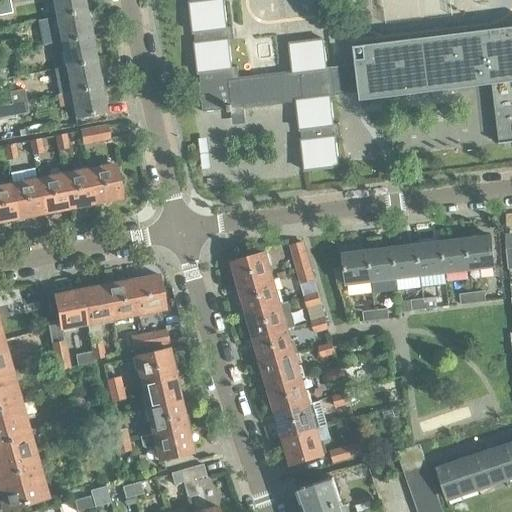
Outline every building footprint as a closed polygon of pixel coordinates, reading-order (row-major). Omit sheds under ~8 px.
[(52,0),(56,16),(86,10),(84,0),(52,0)] [(190,0),(191,3),(189,3),(193,33),(194,33),(196,43),(194,43),(198,73),(199,73),(201,83),(199,83),(203,112),(229,110),(229,112),(231,112),(232,119),(233,119),(233,117),(244,116),(244,118),(245,118),(244,107),(296,101),(300,130),(301,130),(302,140),(301,140),(305,171),(306,171),(306,170),(335,166),(338,166),(338,167),(339,167),(335,138),(341,137),(340,124),(334,125),(330,97),(336,96),(360,93),(360,99),(487,83),(486,77),(491,77),(500,144),(511,142),(511,27),(354,47),(354,48),(364,47),(366,59),(356,61),(356,65),(333,68),(327,68),(323,39),(289,44),(293,72),(239,79),(238,69),(238,68),(238,67),(232,68),(229,41),(234,40),(233,27),(227,28),(224,0),(225,0),(190,0)] [(91,35),(86,10),(56,16),(61,42),(91,35)] [(61,42),(66,67),(96,61),(91,35),(61,42)] [(0,51),(1,55),(15,52),(13,41),(0,43),(0,51)] [(66,67),(71,92),(101,86),(96,61),(66,67)] [(101,86),(71,92),(76,118),(106,112),(101,86)] [(25,104),(23,92),(8,95),(11,106),(25,104)] [(0,120),(27,115),(25,104),(11,106),(0,108),(0,120)] [(110,139),(107,127),(81,131),(84,144),(110,139)] [(66,134),(54,137),(57,150),(69,148),(66,134)] [(44,153),(41,139),(29,141),(32,155),(44,153)] [(17,144),(5,146),(8,160),(19,158),(17,144)] [(114,165),(88,171),(90,177),(95,205),(95,204),(95,203),(119,198),(120,200),(121,199),(114,165)] [(94,205),(95,205),(90,177),(88,171),(63,176),(69,209),(70,209),(69,208),(94,203),(94,205)] [(63,176),(37,181),(44,214),(44,213),(68,208),(69,210),(69,209),(63,176)] [(37,181),(11,186),(18,219),(19,219),(18,218),(43,213),(43,214),(44,214),(37,181)] [(0,188),(0,221),(17,218),(18,219),(11,186),(0,188)] [(467,239),(470,269),(494,266),(491,236),(467,239)] [(446,272),(470,269),(467,239),(442,242),(446,272)] [(299,272),(311,269),(304,242),(291,246),(299,272)] [(421,275),(446,272),(442,242),(417,245),(421,275)] [(396,278),(421,275),(417,245),(393,248),(396,278)] [(371,281),(396,278),(393,248),(368,251),(371,281)] [(346,284),(371,281),(368,251),(343,254),(346,281),(346,284)] [(232,264),(239,288),(273,279),(265,254),(232,264)] [(346,281),(344,267),(336,268),(334,268),(338,282),(340,282),(346,281)] [(302,283),(314,279),(311,269),(299,272),(302,283)] [(158,274),(156,275),(157,276),(132,281),(132,279),(131,279),(138,313),(164,309),(158,274)] [(106,284),(113,323),(126,320),(125,316),(138,313),(131,279),(131,281),(107,286),(106,284)] [(239,288),(246,314),(280,304),(273,279),(239,288)] [(80,289),(87,323),(89,332),(101,330),(100,325),(113,323),(106,284),(105,284),(106,286),(81,291),(81,289),(80,289)] [(55,294),(54,294),(61,328),(87,323),(80,289),(80,291),(56,296),(55,294)] [(474,303),(486,302),(485,292),(473,293),(474,303)] [(308,307),(321,303),(318,293),(305,297),(308,307)] [(461,305),(474,303),(473,293),(460,295),(461,305)] [(436,298),(424,299),(425,309),(437,308),(436,298)] [(425,309),(424,299),(411,301),(413,311),(425,309)] [(246,314),(254,339),(287,330),(280,304),(246,314)] [(376,321),(389,319),(387,309),(375,311),(376,321)] [(364,322),(376,321),(375,311),(363,312),(364,322)] [(315,332),(328,328),(325,318),(312,322),(315,332)] [(142,335),(145,348),(169,343),(166,330),(142,335)] [(254,339),(261,364),(295,355),(287,330),(254,339)] [(145,348),(142,335),(132,337),(134,350),(145,348)] [(0,374),(10,372),(0,336),(0,374)] [(100,340),(90,342),(93,357),(103,355),(100,340)] [(52,343),(57,370),(70,368),(65,341),(52,343)] [(335,353),(332,343),(319,347),(322,357),(335,353)] [(141,382),(174,375),(168,349),(136,357),(141,382)] [(261,364),(268,389),(302,379),(295,355),(261,364)] [(343,378),(340,368),(326,372),(329,382),(343,378)] [(0,442),(28,435),(10,372),(0,374),(0,442)] [(104,378),(108,391),(122,388),(119,374),(104,378)] [(174,375),(141,382),(147,407),(180,400),(174,375)] [(268,389),(276,414),(309,405),(302,379),(268,389)] [(122,388),(108,391),(110,402),(125,399),(122,388)] [(353,391),(347,393),(334,397),(337,407),(356,401),(353,391)] [(180,400),(147,407),(153,433),(186,425),(180,400)] [(283,439),(316,429),(324,426),(317,402),(309,405),(276,414),(283,439)] [(146,448),(156,445),(159,459),(192,452),(186,425),(153,433),(139,436),(141,444),(146,448)] [(113,443),(128,440),(124,426),(109,430),(113,443)] [(324,455),(316,429),(283,439),(290,464),(324,455)] [(46,498),(28,435),(0,442),(0,498),(3,509),(46,498)] [(128,440),(113,443),(115,452),(130,449),(128,440)] [(331,451),(335,463),(365,454),(361,442),(331,451)] [(511,443),(498,448),(508,480),(511,478),(511,443)] [(427,465),(420,445),(398,452),(405,472),(427,465)] [(498,448),(488,452),(468,458),(479,490),(508,480),(498,448)] [(468,458),(458,462),(438,468),(449,500),(479,490),(468,458)] [(203,465),(180,471),(182,483),(192,480),(206,476),(203,465)] [(430,476),(427,465),(405,472),(409,483),(430,476)] [(182,483),(180,471),(171,474),(174,485),(182,483)] [(409,483),(413,495),(434,487),(430,476),(409,483)] [(299,490),(306,511),(350,511),(347,502),(342,503),(333,478),(299,490)] [(131,482),(135,495),(143,492),(139,480),(131,482)] [(192,480),(182,483),(186,496),(196,493),(192,480)] [(122,485),(125,498),(135,495),(131,482),(122,485)] [(417,506),(438,498),(434,487),(413,495),(417,506)] [(83,496),(86,507),(94,505),(91,493),(83,496)] [(76,510),(86,507),(83,496),(72,499),(76,510)] [(417,506),(419,511),(434,511),(442,509),(438,498),(417,506)]
